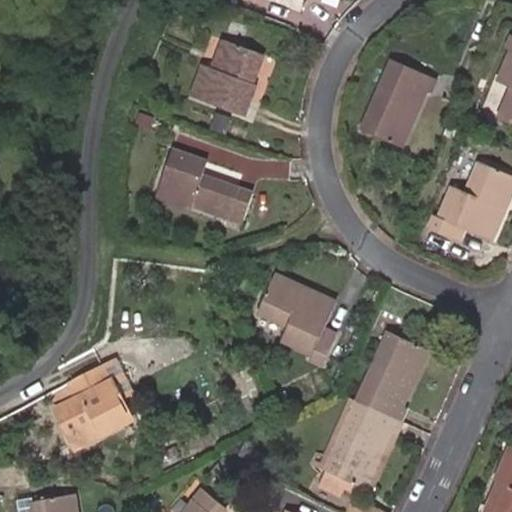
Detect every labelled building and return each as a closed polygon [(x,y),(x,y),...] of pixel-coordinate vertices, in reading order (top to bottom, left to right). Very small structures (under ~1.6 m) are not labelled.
[(511,35),(508,46),(510,48),(497,81),(511,87),(499,118),(511,123),(511,35)] [(261,53),(223,38),(213,66),(204,62),(192,94),(243,114),(255,81),(251,80),(261,53)] [(438,78),(392,59),(362,128),(402,146),(426,88),(433,90),(438,78)] [(223,133),(228,116),(210,111),(206,129),(223,133)] [(185,169),(189,156),(170,149),(153,195),(188,208),(191,202),(239,221),(249,192),(201,175),(185,169)] [(206,163),(189,156),(185,169),(201,175),(206,163)] [(511,190),(511,174),(480,161),(467,193),(453,187),(440,220),(435,218),(430,229),(461,242),(466,231),(491,241),(511,190)] [(334,302),(271,273),(254,310),(284,324),(278,338),(311,353),(309,357),(321,362),(335,332),(322,326),(334,302)] [(276,336),(280,325),(256,318),(253,328),(276,336)] [(357,400),(402,420),(409,407),(401,404),(426,348),(387,331),(357,400)] [(114,359),(103,365),(120,397),(131,391),(114,359)] [(103,365),(52,391),(61,407),(55,410),(74,449),(131,419),(120,397),(103,365)] [(396,435),(402,420),(357,400),(326,469),(318,486),(341,495),(344,487),(354,492),(360,494),(364,486),(388,431),(396,435)] [(511,511),(511,447),(508,446),(493,478),(498,481),(483,511),(511,511)] [(224,511),(226,509),(203,490),(185,511),(224,511)] [(347,507),(357,511),(375,511),(380,504),(354,492),(347,507)] [(80,511),(78,495),(37,501),(38,511),(80,511)]
